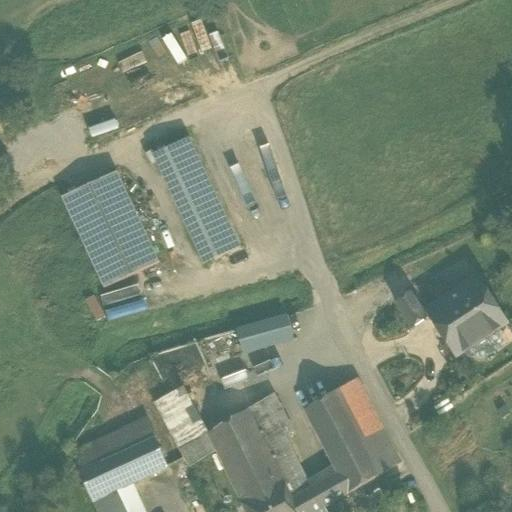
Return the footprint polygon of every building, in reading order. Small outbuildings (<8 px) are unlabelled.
[(92,135),(122,124),(114,105),(85,116),(92,135)] [(240,249),(189,140),(153,157),(204,265),(240,249)] [(159,264),(117,173),(62,199),(105,290),(159,264)] [(249,281),(277,275),(276,267),(247,273),(249,281)] [(476,281),(428,312),(456,356),(476,343),(478,345),(506,327),(476,281)] [(410,295),(396,305),(411,328),(425,318),(410,295)] [(264,322),(237,330),(244,353),(271,346),(264,322)] [(236,345),(236,343),(236,341),(235,340),(233,338),(231,338),(229,339),(227,340),(226,342),(226,344),(226,346),(227,347),(229,348),(231,349),(233,348),(235,347),(236,345)] [(225,348),(225,346),(225,344),(224,342),(222,341),(220,340),(218,341),(216,342),(215,344),(214,346),(215,348),(216,350),(218,351),(220,351),(222,351),(224,350),(225,348)] [(204,346),(203,349),(204,351),(205,352),(207,353),(209,354),(211,353),(213,352),(214,350),(215,348),(214,346),(213,345),(211,343),(209,343),(207,344),(205,345),(204,346)] [(249,366),(200,384),(204,395),(253,377),(249,366)] [(338,391),(305,411),(337,474),(348,494),(381,475),(338,391)] [(274,395),(208,434),(217,451),(243,505),(304,476),(285,437),(293,432),(274,395)] [(204,436),(187,406),(162,417),(188,468),(217,451),(208,434),(204,436)] [(152,440),(81,471),(94,500),(113,491),(164,468),(152,440)] [(304,476),(243,505),(245,511),(318,511),(348,494),(337,474),(311,489),(304,476)] [(122,511),(120,504),(113,491),(94,500),(98,511),(122,511)]
